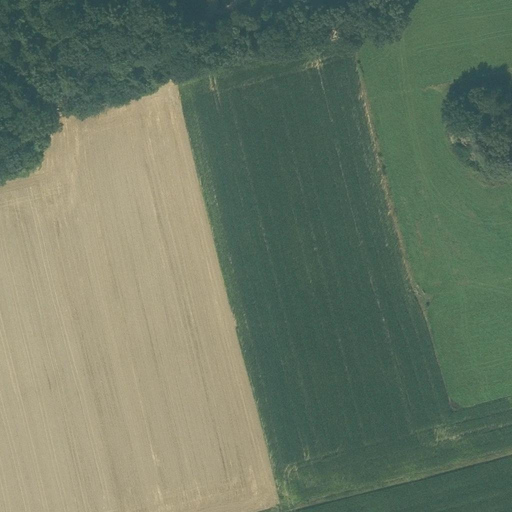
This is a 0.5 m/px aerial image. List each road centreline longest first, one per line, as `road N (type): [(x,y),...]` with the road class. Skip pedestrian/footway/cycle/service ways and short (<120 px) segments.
road 1 (track): [(213,0),(208,18),(163,43),(0,100)]
road 2 (track): [(511,450),(280,511)]
